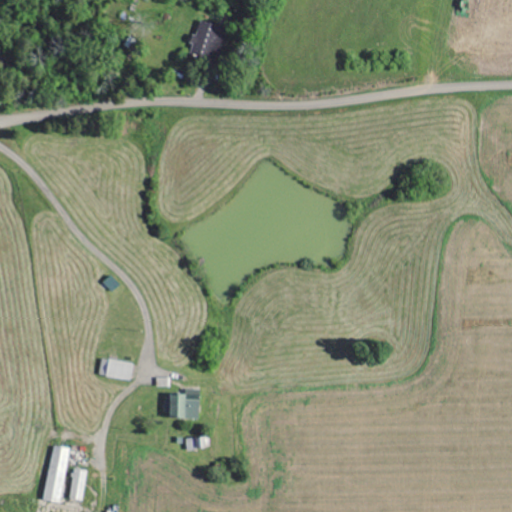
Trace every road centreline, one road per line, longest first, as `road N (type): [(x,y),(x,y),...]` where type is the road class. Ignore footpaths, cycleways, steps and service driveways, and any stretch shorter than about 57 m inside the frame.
road 1 (residential): [(0,113),(149,98),(328,97),(511,78)]
road 2 (residential): [(0,158),(103,274),(138,322),(160,373),(219,401),(364,391)]
